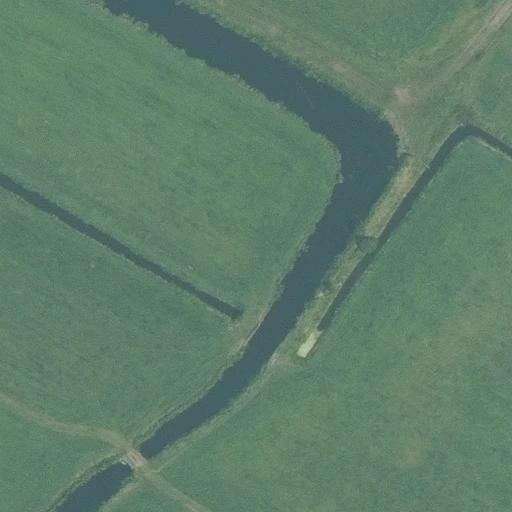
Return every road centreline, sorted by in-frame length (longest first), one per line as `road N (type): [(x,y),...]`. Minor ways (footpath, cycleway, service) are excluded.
road 1 (track): [(508,0),(437,84),(385,99),(205,0)]
road 2 (track): [(0,384),(115,436),(151,476),(206,511)]
